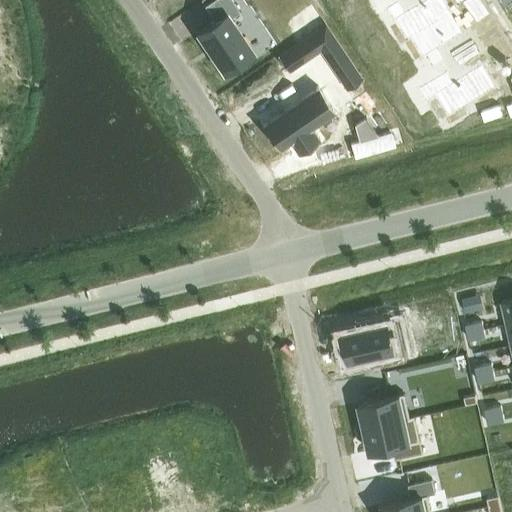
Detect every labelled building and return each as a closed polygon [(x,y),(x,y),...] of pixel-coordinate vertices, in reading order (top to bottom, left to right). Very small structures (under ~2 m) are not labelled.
[(214,19),(198,30),(224,70),(228,67),(230,71),(242,63),(240,60),(251,52),(228,17),(239,10),(232,0),(209,0),(204,4),(214,19)] [(442,0),(423,0),(401,13),(413,34),(450,12),(442,0)] [(450,12),(413,34),(426,54),(462,32),(450,12)] [(325,21),(277,53),(288,69),(335,37),(325,21)] [(345,51),(329,61),(347,87),(362,76),(345,51)] [(446,70),(425,83),(432,95),(443,89),(456,111),(495,87),(481,64),(452,81),(446,70)] [(317,84),(261,123),(278,149),(289,142),(297,154),(320,139),(312,126),(335,110),(317,84)] [(511,296),(500,299),(505,321),(511,319),(511,296)] [(367,327),(343,332),(346,346),(349,359),(378,352),(380,365),(406,359),(406,357),(405,351),(403,345),(394,347),(391,335),(388,322),(382,324),(381,319),(366,323),(367,327)] [(481,319),(466,323),(468,330),(483,327),(481,319)] [(483,327),(468,330),(470,338),(485,334),(483,327)] [(491,361),(476,365),(477,372),(493,369),(491,361)] [(493,369),(477,372),(479,380),(494,377),(493,369)] [(404,391),(358,402),(364,426),(405,417),(410,416),(404,391)] [(500,403),(485,407),(487,415),(502,411),(500,403)] [(502,411),(487,415),(488,422),(504,419),(502,411)] [(405,417),(364,426),(369,450),(396,444),(399,457),(423,451),(414,415),(410,416),(405,417)] [(199,432),(182,435),(190,485),(191,489),(227,483),(219,441),(201,444),(199,432)] [(167,450),(151,452),(158,490),(190,485),(182,435),(166,438),(167,450)] [(100,474),(82,479),(90,511),(127,511),(128,511),(114,458),(97,463),(100,474)] [(32,494),(14,496),(16,511),(55,511),(51,479),(30,482),(32,494)] [(431,511),(427,493),(381,503),(383,511),(431,511)]
